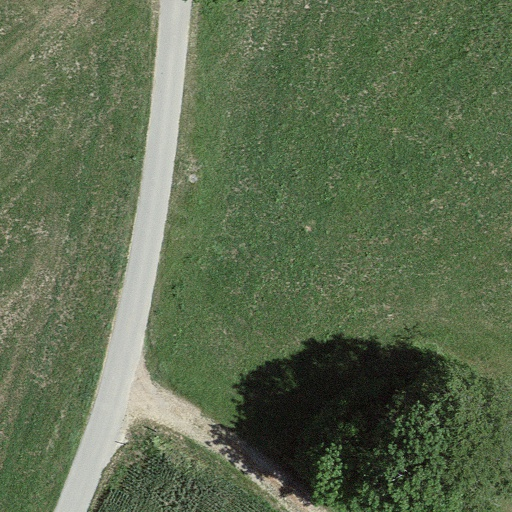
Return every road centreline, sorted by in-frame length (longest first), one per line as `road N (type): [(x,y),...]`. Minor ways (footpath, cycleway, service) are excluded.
road 1 (unclassified): [(173,0),(146,246),(114,393),(71,511)]
road 2 (track): [(303,511),(254,465),(114,393)]
